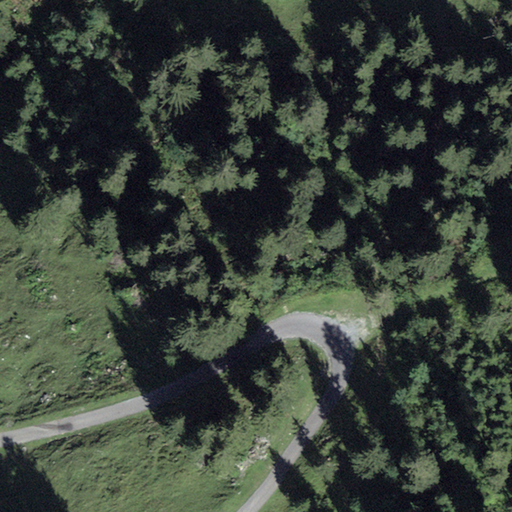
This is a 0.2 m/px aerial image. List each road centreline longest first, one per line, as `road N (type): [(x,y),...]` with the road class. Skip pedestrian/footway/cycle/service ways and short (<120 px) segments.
road 1 (track): [(339,335),(295,329),(124,411),(0,444)]
road 2 (track): [(235,511),(336,409),(344,361),(339,335)]
